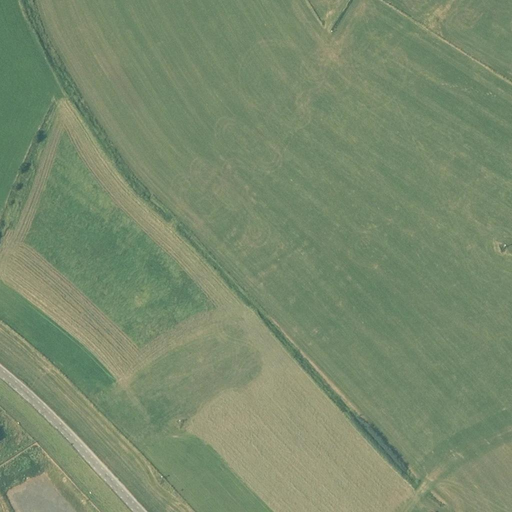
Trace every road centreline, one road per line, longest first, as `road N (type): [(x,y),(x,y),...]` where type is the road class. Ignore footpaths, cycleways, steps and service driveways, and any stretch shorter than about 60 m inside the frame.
road 1 (motorway): [(511,155),(0,429)]
road 2 (motorway): [(0,453),(511,179)]
road 3 (track): [(511,94),(171,270),(116,280),(0,282)]
road 4 (tertiary): [(133,511),(0,375)]
